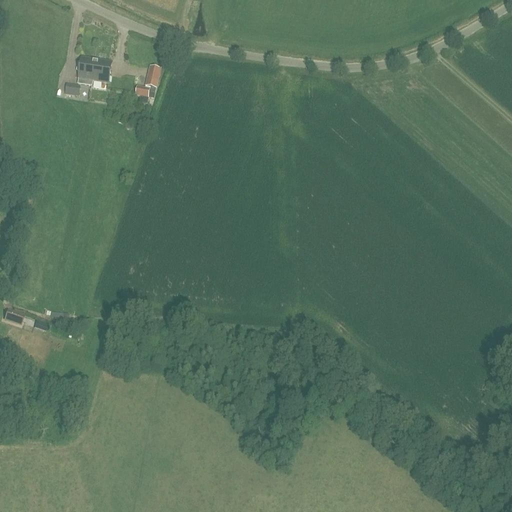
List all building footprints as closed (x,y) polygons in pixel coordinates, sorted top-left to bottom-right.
[(93,83),(109,85),(112,64),(82,60),(82,59),(81,64),(79,64),(78,65),(77,72),(78,73),(79,74),(78,81),(79,81),(78,86),(92,88),(93,83)] [(146,87),(156,90),(158,83),(147,81),(146,87)] [(72,97),(79,98),(80,88),(73,87),(72,97)] [(155,100),(156,92),(137,88),(135,97),(140,98),(139,105),(148,106),(149,99),(155,100)] [(25,316),(8,310),(4,321),(21,327),(25,316)] [(52,313),(51,319),(68,322),(69,315),(52,313)] [(37,321),(35,328),(46,333),(49,326),(37,321)]
